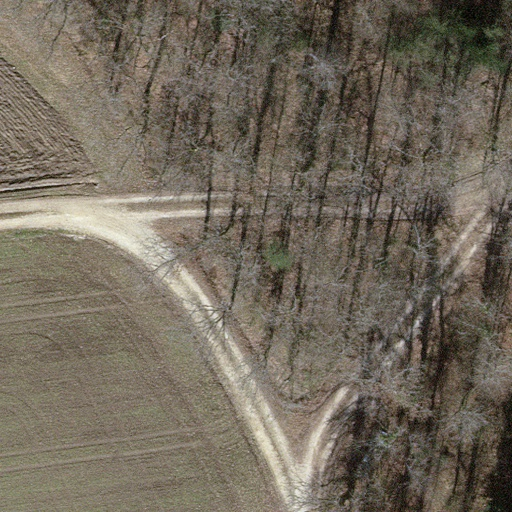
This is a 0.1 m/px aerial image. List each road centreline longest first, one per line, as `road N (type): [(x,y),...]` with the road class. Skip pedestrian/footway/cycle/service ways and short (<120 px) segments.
road 1 (track): [(298,511),(200,312),(135,215),(39,197),(0,202)]
road 2 (track): [(135,215),(511,191)]
road 3 (track): [(511,201),(360,401),(303,511)]
